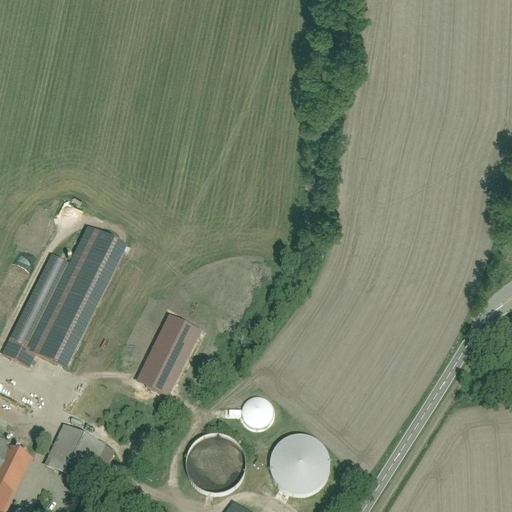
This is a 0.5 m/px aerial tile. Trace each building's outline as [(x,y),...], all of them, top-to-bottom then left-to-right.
[(65,375),(127,251),(86,231),(25,355),(65,375)] [(68,265),(49,256),(1,355),(19,364),(68,265)] [(114,454),(64,429),(44,470),(95,494),(114,454)] [(186,459),(185,470),(187,480),(193,489),(202,495),(212,498),(222,497),(232,493),(239,486),(244,478),(245,469),(244,459),(240,451),(234,444),(226,439),(216,437),(207,438),(198,442),(191,450),(186,459)] [(272,446),(271,469),(279,496),(305,497),(327,491),(328,466),(320,439),(297,439),(272,446)] [(0,511),(8,511),(34,461),(11,450),(13,447),(0,440),(0,511)] [(243,511),(231,503),(225,511),(243,511)]
